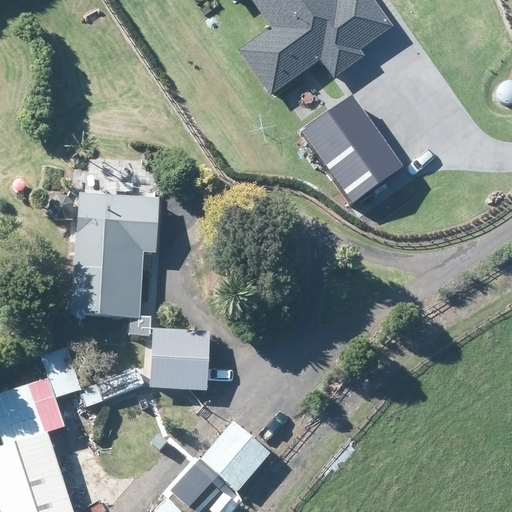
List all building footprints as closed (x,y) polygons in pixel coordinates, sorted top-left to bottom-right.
[(149,317),(140,317),(144,257),(154,257),(157,205),(139,204),(142,169),(111,167),(108,202),(81,200),(72,319),(127,323),(126,339),(148,341),(149,317)] [(208,395),(211,339),(155,336),(152,393),(208,395)] [(67,351),(42,359),(56,404),(80,397),(67,351)] [(69,511),(32,389),(0,399),(0,438),(3,449),(0,450),(0,511),(69,511)] [(271,459),(234,426),(201,463),(238,496),(271,459)] [(234,511),(239,506),(225,495),(212,511),(234,511)] [(177,511),(168,502),(158,511),(177,511)]
